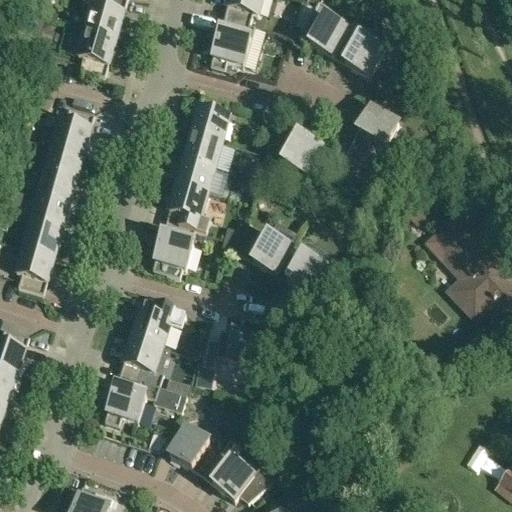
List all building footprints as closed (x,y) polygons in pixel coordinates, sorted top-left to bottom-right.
[(45,11),(43,0),(31,2),(33,13),(45,11)] [(129,2),(116,0),(86,0),(84,8),(93,10),(86,35),(117,44),(129,2)] [(231,0),(225,23),(250,31),(253,19),(259,20),(264,0),(231,0)] [(387,0),(370,0),(368,5),(384,13),(390,2),(387,0)] [(299,43),(335,63),(350,36),(326,22),(331,14),(319,7),(299,43)] [(255,32),(250,31),(225,23),(211,72),(226,76),(228,67),(244,71),(255,32)] [(355,27),(350,36),(335,63),(369,83),(385,55),(361,41),(365,33),(355,27)] [(117,44),(86,35),(79,61),(84,63),(81,75),(106,83),(117,44)] [(48,62),(34,58),(30,71),(44,75),(48,62)] [(192,139),(223,147),(230,122),(225,120),(229,108),(203,100),(192,139)] [(399,129),(385,121),(389,112),(376,105),(345,161),(373,176),(386,172),(395,157),(386,152),(399,129)] [(54,151),(84,160),(95,121),(70,114),(66,126),(61,125),(54,151)] [(283,167),(308,181),(323,153),(287,133),(274,156),(286,163),(283,167)] [(192,139),(185,165),(216,173),(223,147),(192,139)] [(47,176),(77,185),(84,160),(54,151),(47,176)] [(14,167),(25,170),(29,158),(18,155),(14,167)] [(185,165),(178,190),(208,199),(216,173),(185,165)] [(14,167),(11,180),(21,183),(25,170),(14,167)] [(244,169),(241,180),(253,184),(256,172),(244,169)] [(47,176),(39,202),(70,210),(77,185),(47,176)] [(249,195),(253,184),(241,180),(238,192),(249,195)] [(167,228),(196,236),(207,240),(210,228),(201,225),(208,199),(178,190),(167,228)] [(402,214),(418,231),(442,209),(425,191),(402,214)] [(70,210),(39,202),(32,227),(63,236),(70,210)] [(14,209),(4,206),(0,219),(10,221),(14,209)] [(10,221),(0,219),(0,218),(0,232),(7,234),(10,221)] [(476,236),(470,241),(454,224),(428,249),(462,284),(449,297),(475,325),(488,312),(506,331),(511,325),(511,273),(508,269),(508,268),(499,258),(498,259),(476,236)] [(63,236),(32,227),(25,253),(55,261),(63,236)] [(196,236),(167,228),(154,276),(181,284),(184,275),(187,276),(194,249),(192,248),(196,236)] [(277,281),(293,253),(269,240),(267,245),(255,239),(242,262),(277,281)] [(55,261),(25,253),(18,279),(23,280),(19,293),(45,300),(55,261)] [(293,254),(293,253),(277,281),(313,301),(328,273),(304,260),(301,264),(291,258),(293,254)] [(176,314),(171,312),(146,304),(133,342),(163,352),(171,329),(182,333),(187,319),(178,317),(176,314)] [(0,346),(0,375),(17,381),(30,343),(5,335),(1,347),(0,346)] [(262,344),(222,336),(217,362),(230,365),(229,370),(256,375),(262,344)] [(155,377),(163,352),(133,342),(121,380),(160,393),(165,380),(155,377)] [(190,346),(186,359),(200,363),(204,351),(190,346)] [(0,403),(9,406),(17,381),(0,375),(0,403)] [(160,393),(121,380),(106,427),(120,432),(123,423),(139,428),(147,403),(155,405),(153,410),(182,419),(187,402),(160,393)] [(0,403),(0,431),(9,406),(0,403)] [(203,482),(219,461),(208,453),(211,449),(188,433),(170,460),(203,482)] [(231,444),(219,461),(203,482),(236,507),(240,501),(249,508),(272,490),(273,488),(273,487),(273,485),(272,484),(271,483),(260,473),(254,481),(233,465),(242,453),(231,444)] [(289,462),(289,468),(294,476),(304,469),(296,458),(289,462)] [(511,473),(500,488),(511,497),(511,473)] [(76,511),(110,511),(113,503),(83,493),(76,511)] [(265,505),(268,511),(272,511),(280,508),(276,499),(265,505)]
